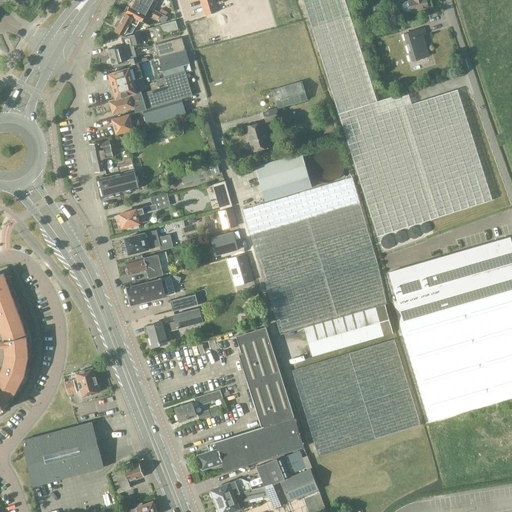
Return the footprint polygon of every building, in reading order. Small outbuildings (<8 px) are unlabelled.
[(125,12),(139,20),(141,21),(149,6),(137,0),(131,0),(128,6),(126,6),(124,10),(125,12)] [(200,0),(205,15),(218,12),(214,0),(200,0)] [(408,91),(377,101),(344,0),(302,0),(377,236),(492,200),(457,89),(412,104),(408,91)] [(409,1),(406,2),(405,2),(404,3),(403,3),(403,4),(402,5),(402,6),(402,7),(402,8),(402,9),(402,10),(403,10),(403,11),(404,11),(405,12),(406,12),(407,12),(408,12),(428,7),(426,0),(412,0),(413,0),(409,1)] [(155,3),(152,8),(159,12),(162,7),(155,3)] [(159,12),(152,8),(149,14),(156,17),(159,12)] [(230,10),(219,13),(226,35),(237,32),(230,10)] [(134,27),(139,20),(125,12),(121,12),(118,18),(120,19),(119,20),(117,19),(114,26),(116,28),(115,31),(123,35),(125,30),(130,32),(133,27),(134,27)] [(176,20),(159,25),(162,33),(178,28),(176,20)] [(423,36),(426,35),(424,28),(404,34),(410,55),(409,55),(411,61),(412,61),(430,56),(423,36)] [(130,59),(131,64),(137,63),(138,62),(136,57),(135,57),(132,46),(143,43),(140,32),(124,36),(124,37),(122,38),(124,44),(108,49),(110,57),(109,57),(109,58),(106,60),(107,63),(110,64),(112,63),(112,64),(130,59)] [(181,38),(170,41),(173,53),(185,50),(181,38)] [(158,57),(173,53),(170,41),(154,45),(158,57)] [(134,106),(136,112),(181,99),(192,96),(182,64),(189,62),(185,50),(173,53),(158,57),(164,77),(156,79),(157,82),(150,84),(152,90),(142,93),(141,91),(109,100),(113,113),(134,106)] [(128,68),(109,74),(112,86),(132,81),(132,80),(142,77),(137,63),(131,64),(127,65),(128,68)] [(109,100),(141,91),(135,92),(132,81),(112,86),(116,98),(109,100)] [(112,118),(116,134),(124,132),(186,114),(181,99),(136,112),(112,118)] [(263,113),(266,121),(278,118),(276,109),(263,113)] [(269,146),(262,122),(245,127),(252,151),(269,146)] [(132,153),(140,151),(137,139),(129,141),(132,153)] [(109,140),(89,144),(95,172),(105,170),(103,157),(112,156),(109,140)] [(312,187),(305,164),(301,152),(254,166),(265,201),(312,187)] [(130,157),(123,159),(124,163),(118,164),(120,172),(133,168),(130,157)] [(216,162),(180,171),(183,183),(219,173),(216,162)] [(104,197),(139,188),(134,170),(99,179),(104,197)] [(385,304),(387,304),(377,263),(352,177),(243,209),(280,335),(304,328),(312,356),(393,333),(385,304)] [(231,207),(225,181),(213,184),(219,210),(231,207)] [(152,204),(142,207),(119,213),(120,218),(119,220),(120,225),(123,226),(132,224),(133,228),(139,227),(137,222),(146,220),(144,212),(154,210),(152,204)] [(129,253),(159,245),(160,250),(173,247),(169,234),(157,237),(156,230),(125,238),(127,245),(126,245),(126,247),(127,252),(128,251),(129,253)] [(432,420),(511,396),(511,241),(511,237),(389,272),(432,420)] [(128,274),(129,274),(147,269),(149,277),(163,274),(158,253),(143,257),(142,255),(136,256),(136,259),(126,261),(128,266),(127,267),(126,267),(126,268),(125,269),(125,270),(125,271),(126,272),(126,273),(127,273),(128,274)] [(233,257),(241,284),(253,280),(245,253),(233,257)] [(5,345),(4,345),(5,354),(2,366),(0,370),(0,406),(2,405),(15,391),(24,374),(28,355),(26,336),(21,319),(4,273),(0,274),(0,329),(4,340),(3,339),(4,339),(4,341),(5,345)] [(126,287),(128,296),(126,299),(127,303),(130,305),(165,296),(175,293),(170,276),(126,287)] [(195,294),(170,300),(173,311),(198,304),(195,294)] [(167,342),(166,341),(170,340),(169,338),(171,337),(170,334),(168,335),(168,333),(165,333),(164,331),(202,321),(199,308),(174,314),(175,322),(168,323),(168,321),(162,323),(162,322),(147,325),(152,346),(167,342)] [(241,324),(251,324),(251,315),(241,316),(241,324)] [(262,427),(215,442),(217,448),(212,449),(212,447),(208,448),(209,451),(198,455),(202,468),(222,461),(226,471),(303,447),(294,417),(277,360),(266,326),(236,336),(241,353),(239,354),(249,385),(262,427)] [(319,459),(370,443),(423,427),(395,337),(291,369),(307,418),(300,420),(306,440),(313,438),(319,459)] [(64,382),(66,388),(96,380),(92,367),(75,372),(76,378),(64,382)] [(100,392),(96,380),(66,388),(68,394),(76,392),(75,388),(79,387),(82,397),(100,392)] [(194,398),(195,401),(175,408),(179,421),(196,415),(193,407),(206,403),(222,398),(219,389),(194,398)] [(197,413),(200,420),(200,421),(220,414),(217,406),(197,413)] [(91,422),(22,440),(32,486),(104,467),(91,422)] [(256,466),(264,486),(264,487),(280,480),(272,459),(256,466)] [(130,487),(128,481),(143,475),(139,464),(135,465),(134,462),(122,466),(124,469),(112,474),(119,492),(130,487)] [(310,469),(280,480),(264,487),(264,486),(251,489),(245,491),(245,492),(239,493),(234,495),(216,502),(219,511),(227,511),(241,507),(240,505),(241,504),(240,503),(241,502),(240,500),(242,500),(242,501),(268,495),(273,508),(275,507),(275,506),(288,501),(288,500),(318,489),(310,469)] [(211,490),(216,502),(234,495),(239,493),(245,492),(245,491),(251,489),(249,483),(249,482),(240,479),(229,483),(211,490)] [(125,511),(156,511),(153,502),(143,505),(142,503),(135,506),(136,508),(125,511)]
